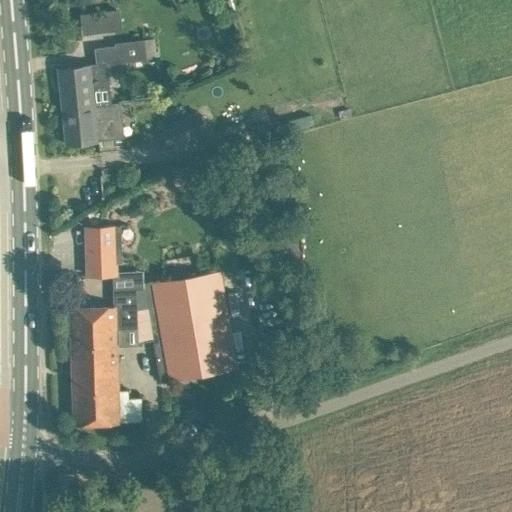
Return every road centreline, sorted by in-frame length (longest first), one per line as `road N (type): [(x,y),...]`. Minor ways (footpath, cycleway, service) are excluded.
road 1 (unclassified): [(23,445),(135,462),(243,434),(511,340)]
road 2 (secondary): [(9,0),(23,186),(23,445)]
